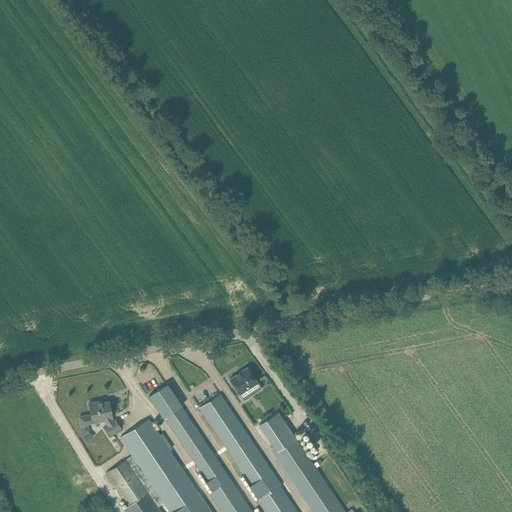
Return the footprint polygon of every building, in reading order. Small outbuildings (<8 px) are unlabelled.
[(248,367),(229,379),(239,394),(244,401),(262,389),(259,383),(248,367)] [(210,511),(148,418),(120,437),(132,455),(164,503),(170,511),(251,511),(166,383),(149,394),(207,482),(205,486),(221,511),(210,511)] [(199,408),(260,499),(257,501),(265,511),(297,511),(280,486),(281,485),(221,393),(199,408)] [(81,426),(105,422),(108,426),(105,428),(110,435),(120,428),(116,420),(114,421),(112,418),(109,401),(98,403),(97,401),(88,403),(91,414),(79,417),(81,426)] [(278,411),(259,424),(273,445),(270,447),(313,511),(345,511),(316,468),(315,465),(313,463),(278,411)] [(132,455),(105,473),(128,506),(124,509),(126,511),(162,511),(159,507),(164,503),(132,455)] [(319,459),(313,463),(315,465),(316,468),(322,463),(321,461),(319,459)]
